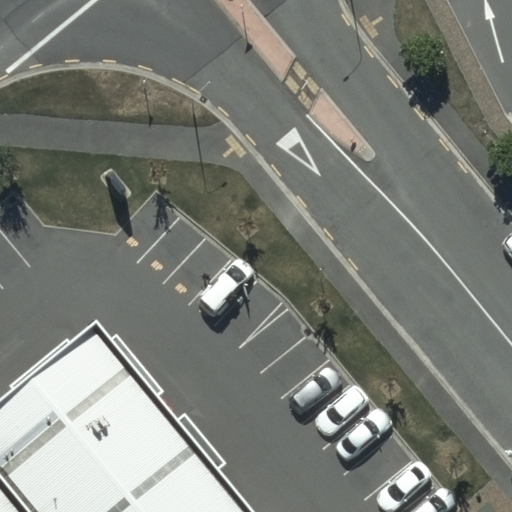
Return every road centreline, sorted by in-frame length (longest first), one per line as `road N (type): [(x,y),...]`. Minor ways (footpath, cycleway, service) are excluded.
road 1 (residential): [(482,304),(396,259),(217,66),(101,0)]
road 2 (residential): [(293,0),(458,215),(482,304)]
